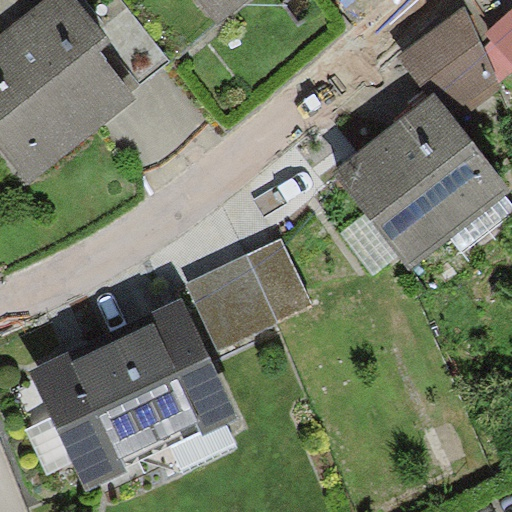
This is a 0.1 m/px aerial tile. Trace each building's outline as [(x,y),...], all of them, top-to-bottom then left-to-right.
[(88,38),(98,30),(86,15),(74,0),(56,0),(11,36),(1,22),(0,22),(0,140),(8,151),(75,98),(85,111),(122,81),(88,38)] [(123,0),(104,0),(86,15),(98,30),(129,69),(159,45),(123,0)] [(470,0),(413,36),(446,88),(489,61),(471,0),(470,0)] [(511,0),(498,0),(482,15),(511,46),(511,0)] [(511,193),(511,185),(434,85),(337,161),(402,245),(438,217),(455,238),(511,193)] [(282,230),(247,245),(273,304),(308,289),(282,230)] [(212,331),(273,304),(247,245),(186,271),(212,331)] [(109,321),(36,354),(86,464),(221,403),(177,304),(114,332),(109,321)]
